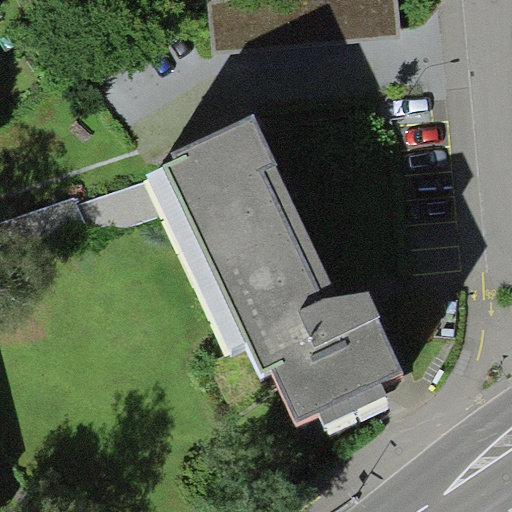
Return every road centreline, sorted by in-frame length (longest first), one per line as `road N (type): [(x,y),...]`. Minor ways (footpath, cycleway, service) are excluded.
road 1 (unknown): [(458,47),(214,50)]
road 2 (residential): [(494,0),(511,179)]
road 3 (tertiary): [(415,511),(511,440)]
